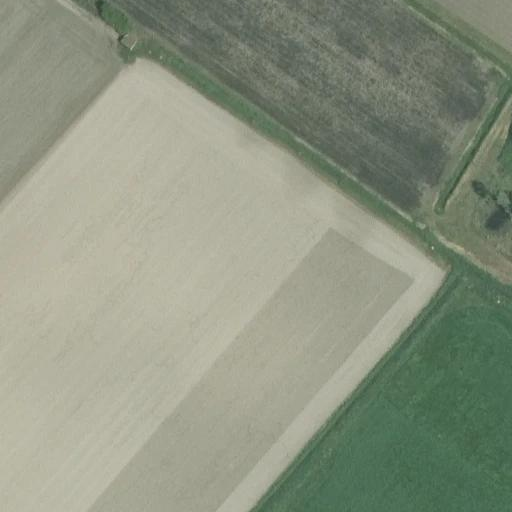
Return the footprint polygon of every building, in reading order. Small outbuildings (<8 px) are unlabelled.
[(0,96),(70,13),(54,0),(49,0),(0,59),(0,96)] [(0,0),(0,16),(13,0),(0,0)] [(98,0),(419,211),(433,190),(145,0),(98,0)] [(165,0),(441,182),(455,161),(210,0),(165,0)] [(407,0),(312,0),(483,109),(511,66),(407,0)]
